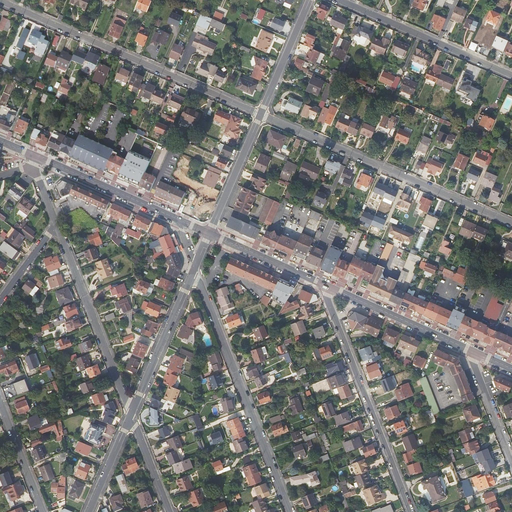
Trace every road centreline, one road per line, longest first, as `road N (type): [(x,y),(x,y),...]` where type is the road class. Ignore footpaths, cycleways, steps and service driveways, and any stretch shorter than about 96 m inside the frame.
road 1 (residential): [(0,0),(260,114)]
road 2 (residential): [(260,114),(511,223)]
road 3 (residential): [(194,263),(290,511)]
road 4 (residential): [(327,286),(410,511)]
road 5 (residential): [(130,413),(55,224)]
road 6 (residential): [(339,0),(511,75)]
road 7 (residential): [(194,263),(130,413)]
road 8 (tertiary): [(327,286),(475,352)]
road 9 (tertiary): [(34,155),(176,218)]
road 10 (tertiary): [(209,232),(327,286)]
road 11 (residential): [(260,114),(209,232)]
road 12 (residential): [(309,0),(260,114)]
